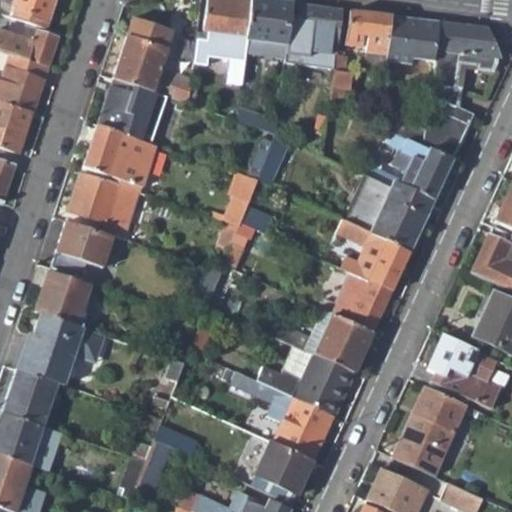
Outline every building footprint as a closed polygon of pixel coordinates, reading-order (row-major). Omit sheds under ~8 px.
[(0,1),(0,17),(43,32),(53,0),(15,0),(13,5),(0,1)] [(195,41),(192,60),(205,61),(207,46),(230,49),(228,61),(241,62),(243,54),(244,40),(250,0),(246,0),(206,0),(203,31),(208,32),(207,37),(196,35),(195,41)] [(250,0),(244,40),(287,47),(287,41),(290,17),(292,6),(250,0)] [(285,60),(284,64),(312,67),(314,53),(336,56),(337,46),(342,12),(298,7),(297,17),(290,17),(287,41),(287,47),(285,60)] [(349,13),(346,35),(368,38),(366,54),(385,57),(390,18),(349,13)] [(385,57),(384,62),(409,66),(410,62),(434,65),(439,25),(390,18),(385,57)] [(127,40),(113,80),(134,87),(168,99),(193,107),(193,96),(193,81),(169,72),(164,86),(158,83),(174,34),(133,20),(127,40)] [(434,65),(430,98),(450,107),(461,82),(456,81),(459,57),(493,65),(501,52),(476,29),(439,25),(434,65)] [(0,34),(0,56),(8,59),(46,72),(56,43),(23,31),(19,41),(0,34)] [(244,40),(243,54),(285,60),(287,47),(244,40)] [(336,59),(333,80),(353,82),(355,64),(346,63),(348,48),(337,46),(336,56),(336,59)] [(366,54),(364,68),(377,69),(379,73),(383,74),(384,62),(385,57),(366,54)] [(0,80),(0,103),(32,114),(46,72),(8,59),(1,81),(0,80)] [(110,89),(98,128),(152,146),(168,99),(134,87),(132,96),(110,89)] [(212,101),(193,96),(193,107),(209,113),(212,101)] [(430,98),(423,151),(451,164),(473,118),(450,107),(430,98)] [(0,152),(17,158),(32,114),(0,103),(0,152)] [(236,108),(234,122),(276,136),(277,123),(236,108)] [(98,128),(83,169),(109,178),(107,185),(134,194),(142,197),(159,148),(152,146),(98,128)] [(383,132),(379,142),(389,147),(394,137),(383,132)] [(380,172),(375,182),(391,190),(430,208),(451,164),(423,151),(394,137),(389,147),(414,159),(403,183),(380,172)] [(263,139),(247,179),(257,182),(261,172),(271,147),(272,144),(263,139)] [(271,147),(261,172),(271,176),(282,151),(271,147)] [(0,207),(13,172),(0,168),(0,207)] [(231,198),(222,223),(238,229),(257,182),(247,179),(234,174),(227,193),(231,198)] [(82,177),(69,214),(105,226),(102,235),(114,239),(118,241),(134,194),(107,185),(82,177)] [(511,185),(494,225),(511,233),(511,185)] [(356,207),(348,225),(409,254),(430,208),(391,190),(378,217),(356,207)] [(340,222),(335,234),(363,249),(379,256),(367,284),(390,295),(409,254),(348,225),(340,222)] [(67,223),(51,270),(82,280),(86,265),(103,271),(114,239),(102,235),(67,223)] [(222,223),(214,249),(228,253),(238,229),(222,223)] [(511,245),(489,235),(470,276),(495,287),(511,294),(511,290),(511,245)] [(363,249),(350,277),(367,284),(379,256),(363,249)] [(204,269),(196,293),(210,298),(220,274),(204,269)] [(49,275),(35,315),(39,316),(76,328),(86,296),(97,299),(101,287),(90,283),(89,288),(49,275)] [(322,300),(318,310),(329,315),(371,335),(390,295),(367,284),(350,277),(346,284),(363,291),(356,307),(337,298),(334,305),(322,300)] [(495,287),(472,338),(511,357),(511,355),(511,294),(495,287)] [(201,320),(198,328),(213,335),(221,314),(206,307),(201,320)] [(329,315),(310,355),(352,375),(371,335),(329,315)] [(23,346),(16,372),(57,386),(65,389),(75,357),(86,360),(99,353),(104,337),(76,328),(39,316),(32,337),(29,348),(26,347),(23,346)] [(274,322),(268,336),(300,351),(306,337),(274,322)] [(441,338),(425,370),(433,374),(441,377),(435,388),(492,414),(502,391),(488,385),(498,364),(441,338)] [(99,353),(86,360),(96,363),(99,353)] [(259,369),(253,382),(331,420),(352,375),(310,355),(297,382),(278,373),(276,377),(259,369)] [(172,360),(165,376),(177,380),(184,364),(172,360)] [(16,372),(1,415),(42,429),(43,429),(57,386),(16,372)] [(433,374),(428,385),(435,388),(441,377),(433,374)] [(238,376),(232,388),(269,405),(262,426),(275,432),(270,446),(311,465),(331,420),(253,382),(238,376)] [(425,390),(392,460),(433,479),(466,408),(425,390)] [(152,397),(150,404),(166,409),(168,401),(152,397)] [(1,415),(0,419),(0,456),(30,466),(42,429),(1,415)] [(126,440),(121,455),(130,458),(144,463),(145,461),(148,453),(152,443),(157,429),(145,424),(138,444),(126,440)] [(42,429),(30,466),(45,471),(57,434),(43,429),(42,429)] [(152,443),(148,453),(168,462),(172,452),(152,443)] [(266,444),(251,478),(295,498),(311,465),(270,446),(266,444)] [(148,453),(145,461),(165,470),(168,462),(148,453)] [(0,456),(0,510),(5,511),(38,511),(43,495),(22,488),(30,466),(0,456)] [(130,458),(116,495),(129,500),(144,463),(130,458)] [(380,468),(365,500),(390,511),(415,511),(427,489),(380,468)] [(448,486),(441,502),(461,511),(478,511),(483,502),(448,486)]
